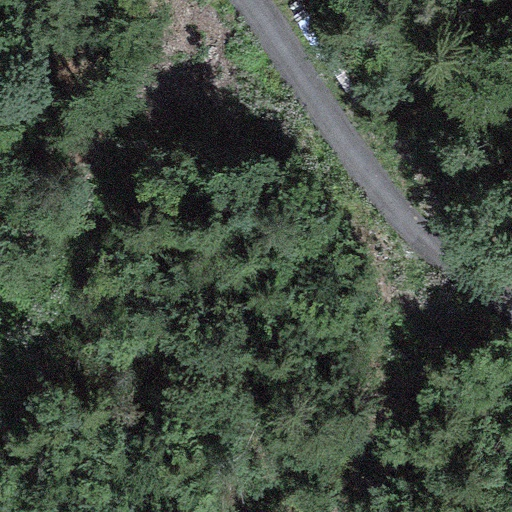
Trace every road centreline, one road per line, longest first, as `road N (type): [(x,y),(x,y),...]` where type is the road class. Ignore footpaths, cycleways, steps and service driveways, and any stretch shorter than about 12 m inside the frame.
road 1 (trunk): [(259,0),(29,511)]
road 2 (track): [(511,303),(416,232),(371,181),(252,0)]
